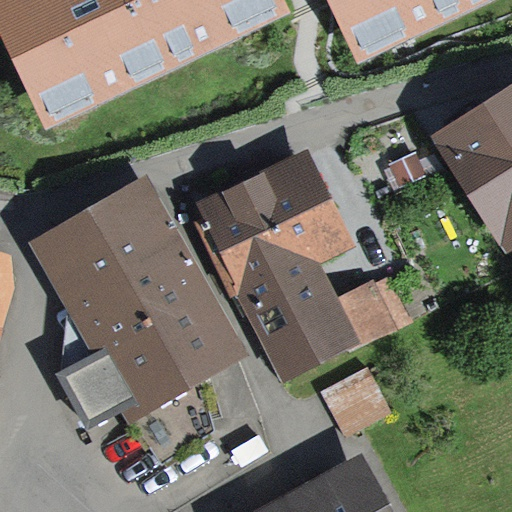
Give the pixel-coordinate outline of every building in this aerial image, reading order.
[(0,0),(0,36),(42,125),(289,8),(285,0),(0,0)] [(327,0),(357,60),(483,0),(327,0)] [(511,251),(511,85),(433,136),(508,254),(511,251)] [(246,199),(199,224),(279,381),(290,375),(292,380),(408,321),(388,283),(372,291),(370,287),(328,309),(305,263),(338,246),(295,163),(242,190),(246,199)] [(74,324),(68,380),(61,384),(93,439),(129,419),(137,433),(142,430),(168,476),(221,445),(208,392),(256,364),(152,184),(33,252),(74,324)] [(14,254),(0,249),(0,373),(0,372),(0,337),(15,291),(14,254)] [(394,412),(367,364),(318,390),(345,439),(394,412)] [(399,511),(364,447),(244,511),(399,511)]
